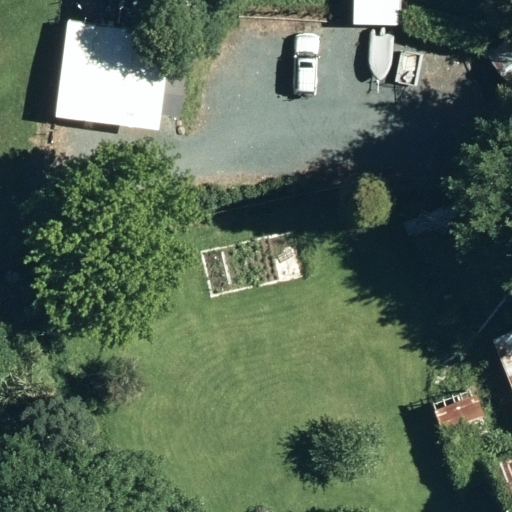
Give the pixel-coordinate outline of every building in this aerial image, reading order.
[(405,0),(358,0),(357,27),(405,29),(405,0)] [(55,118),(159,133),(173,38),(68,23),(55,118)] [(511,55),(494,69),(511,92),(511,55)] [(508,447),(483,383),(433,402),(459,467),(508,447)] [(511,463),(497,469),(511,508),(511,463)] [(229,466),(188,477),(197,511),(234,511),(241,510),(229,466)]
